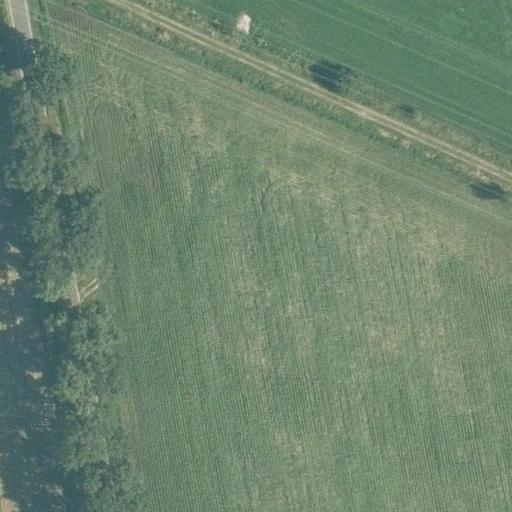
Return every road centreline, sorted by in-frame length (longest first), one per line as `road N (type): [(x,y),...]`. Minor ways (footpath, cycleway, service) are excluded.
road 1 (unclassified): [(108,511),(15,0)]
road 2 (track): [(511,176),(113,0)]
